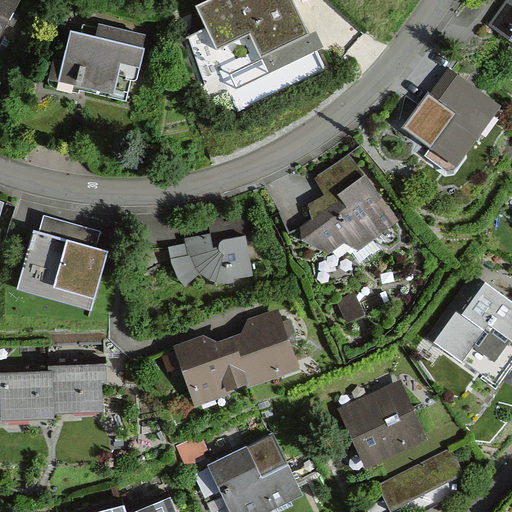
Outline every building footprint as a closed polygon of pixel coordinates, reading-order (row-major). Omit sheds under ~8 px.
[(0,0),(0,36),(19,0),(0,0)] [(295,0),(208,0),(198,5),(220,53),(256,37),(263,54),(310,32),(295,0)] [(511,36),(511,0),(506,0),(492,24),(511,36)] [(143,52),(70,34),(58,80),(131,98),(143,52)] [(456,161),(499,102),(455,69),(412,128),(456,161)] [(400,215),(349,154),(318,180),(331,195),(309,214),(337,247),(359,228),(369,240),(400,215)] [(243,226),(169,240),(173,262),(178,274),(184,285),(198,271),(205,277),(216,281),(252,275),(243,226)] [(82,309),(98,251),(26,231),(10,289),(82,309)] [(511,342),(511,302),(473,278),(434,339),(491,376),(511,342)] [(245,386),(293,370),(276,320),(228,336),(245,386)] [(197,403),(245,386),(228,336),(180,352),(197,403)] [(52,374),(52,378),(53,416),(101,414),(99,383),(105,383),(104,372),(52,374)] [(52,378),(0,380),(0,395),(2,395),(3,423),(53,421),(53,416),(52,378)] [(402,383),(343,412),(368,464),(428,434),(402,383)] [(271,442),(210,471),(230,511),(271,511),(299,499),(271,442)] [(449,453),(384,486),(397,511),(419,511),(467,487),(449,453)] [(177,511),(174,503),(151,511),(177,511)]
